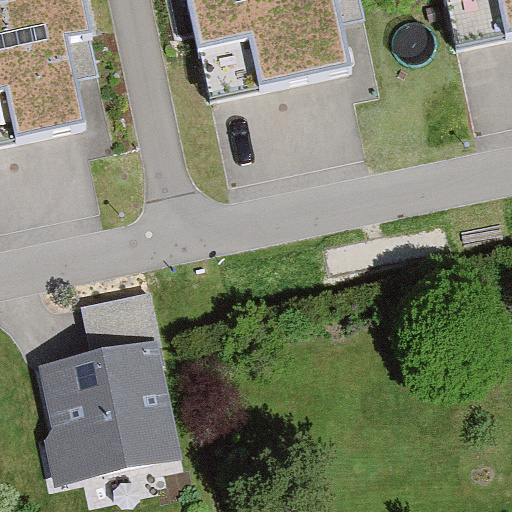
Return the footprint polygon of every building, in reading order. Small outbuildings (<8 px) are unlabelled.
[(86,0),(47,0),(0,10),(0,150),(87,132),(68,45),(95,39),(86,0)] [(193,0),(215,105),(354,76),(338,0),(193,0)] [(511,0),(445,0),(457,57),(511,45),(511,0)] [(83,309),(92,356),(159,342),(149,296),(83,309)] [(54,488),(184,461),(161,352),(159,342),(92,356),(40,367),(53,426),(44,441),(54,488)]
